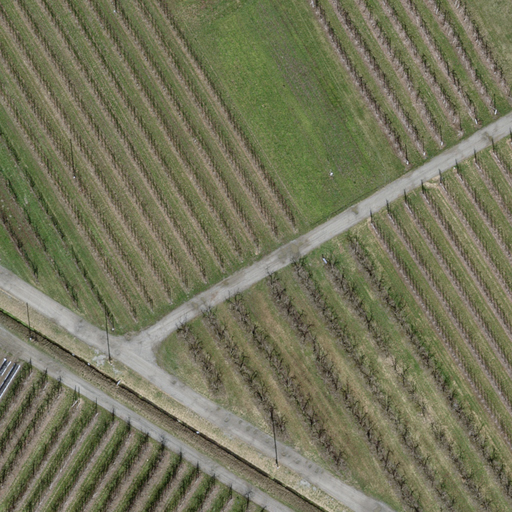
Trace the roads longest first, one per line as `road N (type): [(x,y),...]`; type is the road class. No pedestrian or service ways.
road 1 (track): [(511,118),(114,355)]
road 2 (track): [(0,283),(368,511)]
road 3 (track): [(0,339),(275,511)]
